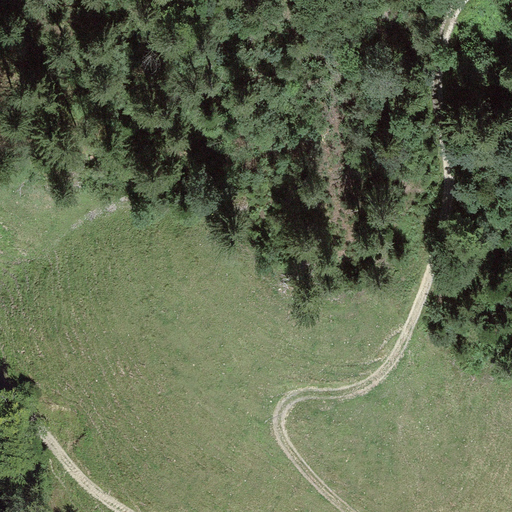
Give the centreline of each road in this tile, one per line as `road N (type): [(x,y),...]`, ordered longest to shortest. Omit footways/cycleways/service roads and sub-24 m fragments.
road 1 (track): [(351,511),(299,460),(280,421),(299,395),(373,378),(437,264),(450,193),(439,67),(447,18),(461,0)]
road 2 (track): [(127,511),(84,482),(0,378)]
